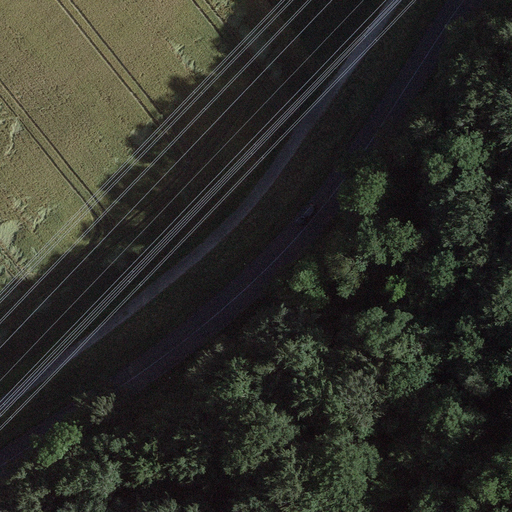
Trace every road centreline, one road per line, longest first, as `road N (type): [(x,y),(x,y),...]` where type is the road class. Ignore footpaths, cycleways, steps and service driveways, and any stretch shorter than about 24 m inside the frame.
road 1 (tertiary): [(480,0),(221,307),(0,457)]
road 2 (track): [(392,0),(257,199),(210,250),(0,413)]
